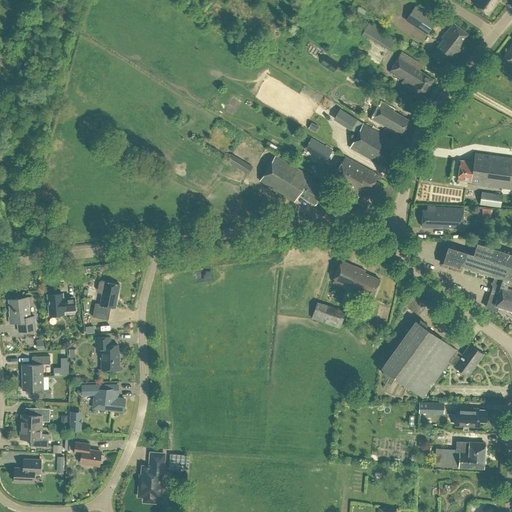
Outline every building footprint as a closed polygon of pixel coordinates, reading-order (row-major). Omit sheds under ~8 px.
[(501,1),(501,0),(475,0),(473,4),(489,15),(499,0),(501,1)] [(431,34),(436,26),(440,19),(436,16),(426,10),(413,31),(414,32),(421,36),(422,36),(422,37),(426,31),(431,34)] [(460,51),(471,36),(455,23),(430,55),(444,66),(448,62),(453,54),(457,49),(460,51)] [(370,24),(365,32),(363,35),(390,50),(397,39),(370,24)] [(424,96),(434,79),(421,71),(424,65),(402,52),(390,72),(404,81),(402,83),(424,96)] [(381,75),(375,84),(381,88),(387,79),(381,75)] [(403,134),(411,119),(395,110),(395,109),(383,101),(373,119),(387,128),(388,127),(392,130),(393,128),(403,134)] [(386,163),(393,150),(383,145),(388,137),(364,124),(351,148),(381,164),(382,162),(386,163)] [(332,150),(311,138),(306,147),(327,159),(332,150)] [(511,189),(511,158),(475,153),(473,163),(460,161),(457,180),(470,182),(470,184),(511,189)] [(249,174),(253,167),(232,155),(228,161),(249,174)] [(316,205),(326,189),(311,180),(313,177),(277,155),(261,181),(296,203),(300,195),(316,205)] [(370,191),(377,177),(374,176),(376,173),(345,156),(332,180),(356,193),(360,186),(370,191)] [(501,208),(503,194),(482,192),(480,205),(501,208)] [(462,228),(463,209),(436,207),(435,206),(427,206),(427,210),(423,210),(422,225),(462,228)] [(511,254),(477,243),(473,254),(448,246),(442,263),(459,269),(461,266),(500,278),(497,285),(501,286),(500,288),(493,286),(486,307),(496,310),(497,306),(505,308),(505,309),(506,311),(507,311),(509,310),(509,309),(511,310),(511,254)] [(372,300),(381,280),(364,273),(365,271),(343,261),(333,283),(348,289),(341,304),(349,307),(356,293),(372,300)] [(115,309),(119,285),(101,281),(99,282),(98,291),(99,293),(102,294),(100,305),(95,304),(92,317),(108,321),(109,315),(106,314),(108,307),(115,309)] [(63,299),(62,294),(48,295),(48,302),(47,302),(47,304),(48,304),(49,316),(64,315),(64,312),(75,311),(74,298),(63,299)] [(30,317),(28,298),(9,300),(11,317),(9,317),(10,324),(18,323),(19,333),(36,330),(34,317),(30,317)] [(340,328),(346,312),(319,302),(313,318),(340,328)] [(389,378),(391,375),(423,398),(434,384),(442,373),(448,377),(453,371),(447,366),(451,360),(456,364),(456,365),(469,375),(484,353),(472,344),(463,356),(457,352),(457,351),(434,333),(415,320),(380,367),(384,370),(382,372),(389,378)] [(110,346),(110,337),(96,338),(96,350),(101,350),(102,370),(120,370),(119,359),(118,359),(118,346),(110,346)] [(38,350),(45,349),(44,340),(37,341),(38,350)] [(70,357),(78,357),(78,348),(69,349),(70,357)] [(22,378),(43,377),(43,365),(50,365),(50,357),(32,357),(32,365),(22,365),(22,378)] [(43,377),(22,378),(22,391),(33,391),(33,398),(51,398),(51,390),(43,390),(43,377)] [(115,399),(116,394),(117,394),(117,386),(82,387),(82,395),(95,395),(95,399),(94,398),(93,408),(123,412),(124,400),(115,399)] [(445,410),(445,402),(420,401),(420,409),(445,410)] [(21,427),(41,428),(41,422),(49,422),(50,409),(25,408),(25,415),(21,415),(21,427)] [(487,421),(487,410),(465,408),(464,422),(480,423),(480,421),(487,421)] [(81,431),(82,412),(71,411),(70,431),(81,431)] [(41,434),(41,428),(21,427),(20,439),(31,440),(30,447),(48,448),(48,434),(41,434)] [(483,468),(485,442),(457,440),(456,450),(436,448),(435,465),(483,468)] [(98,466),(99,463),(101,463),(102,456),(100,455),(100,453),(88,451),(89,445),(75,443),(73,454),(80,455),(79,463),(98,466)] [(163,475),(164,457),(165,452),(151,451),(151,456),(150,468),(144,467),(143,483),(140,483),(139,497),(144,497),(144,500),(146,502),(153,503),(155,501),(155,498),(162,499),(164,483),(160,483),(161,475),(163,475)] [(1,467),(10,467),(9,454),(1,454),(1,467)] [(170,454),(169,470),(183,471),(184,456),(170,454)] [(24,469),(15,468),(14,482),(34,483),(35,474),(41,474),(41,460),(24,460),(24,469)]
